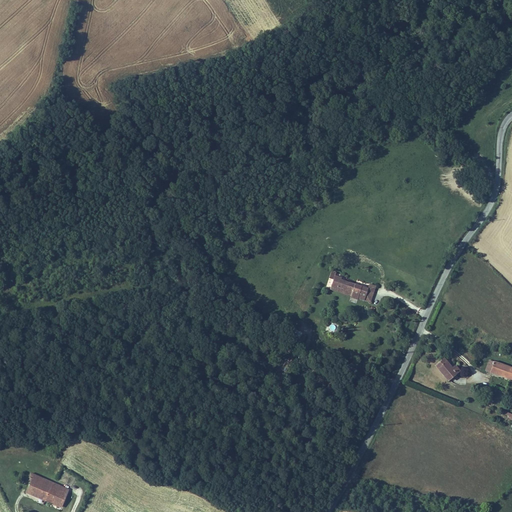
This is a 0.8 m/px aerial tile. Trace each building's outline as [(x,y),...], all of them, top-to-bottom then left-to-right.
[(333,279),(330,289),(351,296),(351,298),(358,300),(358,298),(365,300),(369,288),(341,280),(342,278),(335,275),(333,279)] [(369,288),(365,300),(371,302),(376,286),(370,284),(369,288)] [(291,345),(304,345),(304,332),(291,332),(291,345)] [(437,366),(449,381),(461,371),(456,365),(453,368),(446,359),(437,366)] [(511,368),(491,360),(487,370),(511,379),(511,368)] [(421,372),(415,376),(421,382),(426,377),(421,372)] [(22,483),(28,486),(32,475),(26,473),(22,483)] [(59,499),(64,487),(32,475),(28,486),(25,493),(48,502),(51,495),(59,499)] [(51,495),(48,502),(63,508),(71,490),(64,487),(59,499),(51,495)]
